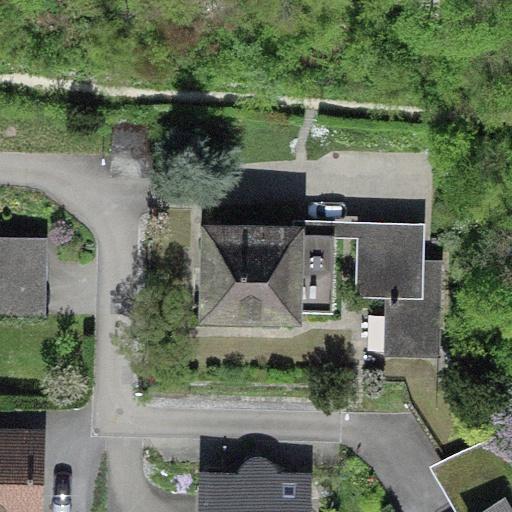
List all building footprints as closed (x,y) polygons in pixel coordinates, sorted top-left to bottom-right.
[(106,144),(144,145),(145,92),(107,92),(106,144)] [(327,308),(329,232),(290,231),(291,229),(205,228),(204,309),(248,309),(248,312),(257,325),(275,325),(285,313),(285,310),(288,310),(288,307),(327,308)] [(355,291),(414,293),(416,235),(357,233),(355,291)] [(0,511),(29,511),(32,437),(0,435),(0,511)] [(238,477),(201,476),(199,511),(299,511),(301,478),(267,478),(263,468),(253,464),(243,467),(238,477)] [(502,511),(497,502),(479,511),(502,511)]
